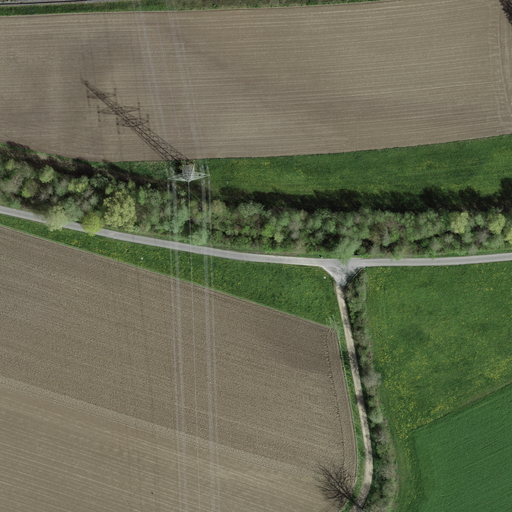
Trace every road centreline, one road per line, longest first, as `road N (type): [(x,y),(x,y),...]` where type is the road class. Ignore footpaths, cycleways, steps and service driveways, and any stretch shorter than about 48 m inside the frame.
road 1 (track): [(511,255),(236,259),(0,209)]
road 2 (track): [(339,263),(369,473),(356,511)]
road 3 (track): [(188,188),(0,150)]
